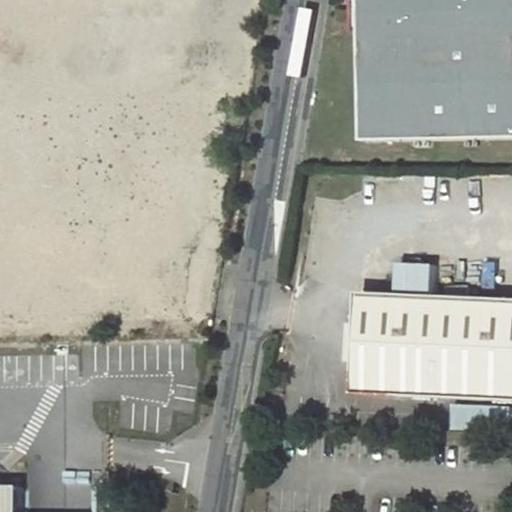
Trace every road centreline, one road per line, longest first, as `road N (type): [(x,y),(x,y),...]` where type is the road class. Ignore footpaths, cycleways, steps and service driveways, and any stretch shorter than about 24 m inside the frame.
road 1 (unclassified): [(205,511),(291,0)]
road 2 (unknown): [(0,296),(109,291),(189,272),(204,242),(205,99),(193,19),(166,0)]
